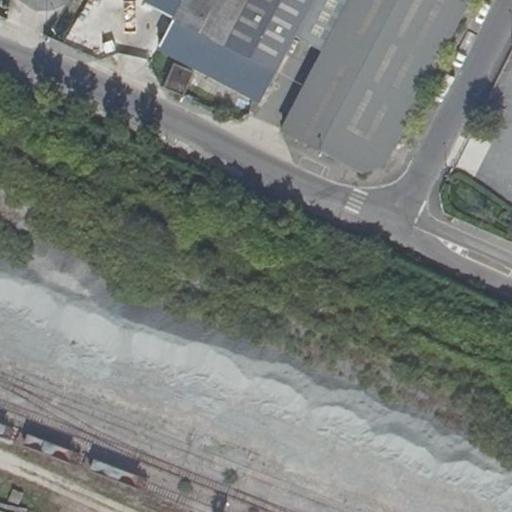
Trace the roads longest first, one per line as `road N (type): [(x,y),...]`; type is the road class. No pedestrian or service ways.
road 1 (unclassified): [(396,206),(356,205),(0,47)]
road 2 (unclassified): [(505,0),(396,206)]
road 3 (unclassified): [(396,206),(412,240),(511,286)]
road 4 (unclassified): [(511,263),(396,206)]
